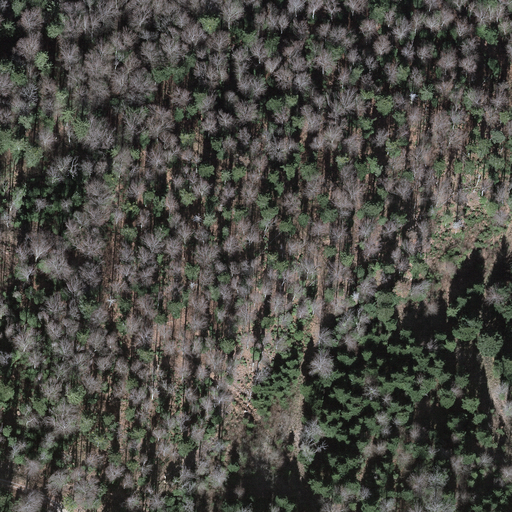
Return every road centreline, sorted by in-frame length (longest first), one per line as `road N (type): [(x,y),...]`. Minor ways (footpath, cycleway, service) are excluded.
road 1 (track): [(153,131),(253,178),(320,261),(323,300),(295,440),(300,486),(317,511)]
road 2 (track): [(174,362),(213,379),(244,406),(300,486)]
